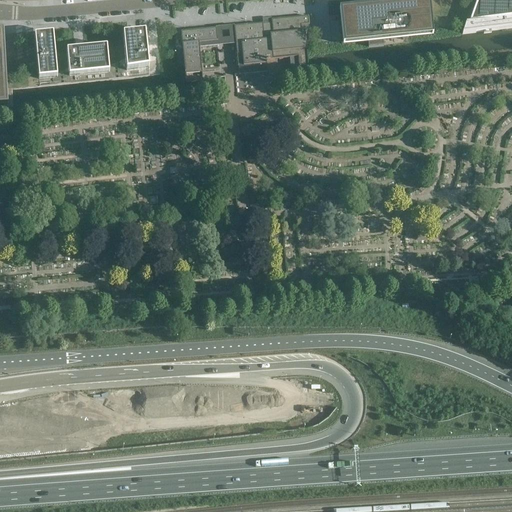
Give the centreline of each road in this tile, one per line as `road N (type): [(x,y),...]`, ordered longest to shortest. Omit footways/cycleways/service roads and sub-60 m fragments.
road 1 (motorway): [(0,386),(301,366),(339,373),(353,408),(341,432),(305,447),(0,480)]
road 2 (motorway): [(511,387),(447,357),(330,340),(0,363)]
road 3 (motorway): [(511,458),(0,492)]
road 4 (unclassified): [(21,11),(175,0)]
